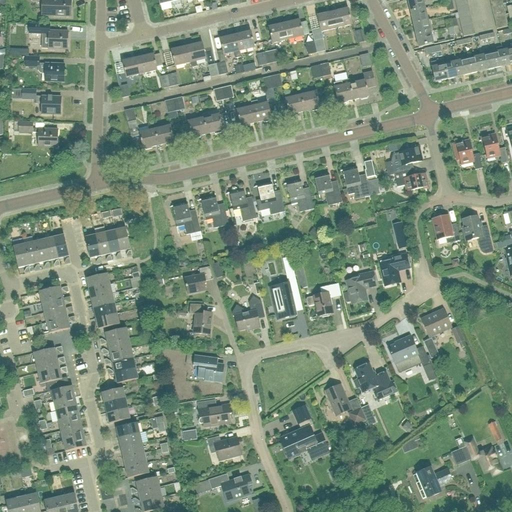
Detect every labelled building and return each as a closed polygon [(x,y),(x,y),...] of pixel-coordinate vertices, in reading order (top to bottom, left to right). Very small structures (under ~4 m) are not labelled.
[(45,17),(71,17),(71,0),(31,0),(32,2),(46,2),(45,17)] [(407,0),(410,12),(425,9),(423,0),(407,0)] [(491,6),(492,12),(504,9),(503,3),(491,6)] [(456,8),(458,13),(458,14),(469,11),(468,5),(456,8)] [(410,12),(413,24),(428,20),(425,9),(410,12)] [(492,12),(494,18),(506,15),(504,9),(492,12)] [(348,10),(333,13),(336,29),(352,25),(348,10)] [(458,14),(459,18),(459,20),(471,17),(469,11),(458,14)] [(314,42),(316,54),(325,52),(323,41),(323,40),(321,33),(336,29),(333,13),(317,17),(320,29),(311,31),(314,42)] [(494,18),(495,24),(507,21),(506,15),(494,18)] [(471,17),(459,20),(461,26),(472,23),(471,17)] [(413,24),(415,36),(431,32),(433,32),(430,20),(428,21),(428,20),(413,24)] [(299,21),(284,25),(287,40),(303,36),(299,21)] [(507,21),(495,24),(497,29),(508,27),(507,21)] [(472,23),(461,26),(462,32),(474,29),(472,23)] [(29,25),(29,34),(43,35),(48,35),(48,49),(67,50),(68,32),(49,31),(49,25),(43,25),(29,25)] [(287,40),(284,25),(268,28),(272,44),(287,40)] [(474,29),(462,32),(463,37),(475,34),(474,29)] [(354,32),(356,44),(365,42),(362,30),(354,32)] [(251,32),(235,36),(239,52),(254,48),(251,32)] [(431,32),(415,36),(418,48),(433,44),(431,32)] [(220,64),(216,64),(219,76),(228,74),(225,63),(226,62),(224,55),(234,53),(235,59),(240,58),(238,52),(239,52),(235,36),(220,39),(222,51),(217,52),(220,64)] [(316,54),(314,42),(305,44),(308,56),(316,54)] [(202,44),(187,47),(190,63),(206,59),(202,44)] [(441,52),(440,46),(428,49),(429,55),(441,52)] [(190,63),(187,47),(171,51),(175,67),(190,63)] [(491,54),(494,69),(506,66),(502,51),(501,47),(496,49),(497,52),(491,54)] [(511,48),(502,51),(506,66),(511,64),(511,48)] [(276,51),(265,53),(267,65),(279,62),(276,51)] [(267,65),(265,53),(256,55),(258,67),(267,65)] [(491,54),(479,56),(482,72),(494,69),(491,54)] [(154,55),(138,59),(142,74),(157,71),(154,55)] [(359,57),(362,68),(370,67),(368,55),(359,57)] [(479,56),(467,59),(471,74),(482,72),(479,56)] [(37,71),(40,74),(45,74),(45,82),(64,82),(64,65),(39,64),(39,58),(25,57),(25,68),(37,68),(37,71)] [(142,74),(138,59),(122,62),(126,78),(142,74)] [(467,59),(456,62),(459,77),(471,74),(467,59)] [(456,62),(444,65),(447,80),(459,77),(456,62)] [(437,63),(431,64),(435,83),(447,80),(444,65),(438,66),(437,63)] [(219,76),(216,64),(207,66),(210,78),(219,76)] [(328,64),(319,66),(322,77),(330,76),(328,64)] [(322,77),(319,66),(311,68),(313,79),(322,77)] [(365,81),(350,85),(349,85),(353,101),(369,97),(367,89),(375,87),(372,72),(363,75),(365,81)] [(176,74),(168,76),(170,87),(179,85),(176,74)] [(280,75),(271,77),(273,88),(282,87),(280,75)] [(170,87),(168,76),(159,78),(161,90),(170,87)] [(273,88),(271,77),(262,79),(265,90),(273,88)] [(349,85),(350,85),(349,80),(333,84),(338,104),(353,101),(349,85)] [(119,88),(121,99),(130,97),(127,85),(119,88)] [(231,87),(222,88),(225,100),(233,98),(231,87)] [(225,100),(222,88),(213,90),(216,102),(225,100)] [(22,100),(36,100),(36,90),(22,90),(22,100)] [(316,92),(301,96),(305,112),(320,108),(316,92)] [(305,112),(301,96),(285,100),(289,115),(305,112)] [(41,114),(60,115),(61,97),(42,97),(41,114)] [(182,98),(173,100),(176,111),(185,109),(182,98)] [(176,111),(173,100),(164,102),(167,113),(176,111)] [(252,107),(255,123),(271,119),(268,104),(256,106),(255,102),(251,103),(252,107)] [(237,111),(240,127),(255,123),(252,107),(237,111)] [(124,111),(127,123),(136,121),(133,109),(124,111)] [(219,115),(203,119),(207,134),(223,131),(219,115)] [(207,134),(203,119),(188,122),(191,138),(207,134)] [(57,130),(33,129),(33,123),(19,123),(18,133),(38,134),(38,147),(57,148),(57,130)] [(170,126),(155,130),(158,146),(174,142),(170,126)] [(158,146),(155,130),(139,133),(143,149),(158,146)] [(500,156),(501,164),(508,163),(505,148),(498,150),(495,135),(482,138),(487,159),(500,156)] [(473,162),(475,170),(482,169),(479,154),(472,156),(469,141),(456,144),(456,147),(453,148),(456,161),(459,160),(461,165),(473,162)] [(391,162),(394,175),(409,172),(407,165),(421,162),(418,149),(398,154),(399,160),(391,162)] [(364,164),(367,179),(375,177),(371,162),(364,164)] [(353,191),(355,200),(370,197),(366,180),(360,181),(356,168),(342,171),(347,192),(353,191)] [(409,172),(394,175),(397,188),(405,186),(407,192),(428,187),(424,174),(410,178),(409,172)] [(324,194),(327,207),(342,203),(338,187),(332,188),(328,174),(314,178),(318,196),(324,194)] [(286,184),(291,205),(297,203),(299,213),(314,210),(310,193),(304,195),(300,181),(286,184)] [(257,187),(260,201),(257,202),(260,213),(269,211),(270,216),(285,212),(281,196),(274,197),(271,183),(257,187)] [(243,190),(229,193),(235,218),(241,216),(242,222),(257,219),(253,202),(246,204),(243,190)] [(212,219),(214,229),(228,226),(225,209),(218,211),(215,197),(201,200),(206,221),(212,219)] [(187,203),(173,207),(178,228),(184,226),(186,236),(200,232),(196,216),(190,217),(187,203)] [(445,238),(447,244),(460,241),(456,224),(450,226),(448,217),(432,221),(437,240),(445,238)] [(486,254),(493,252),(487,226),(480,228),(477,217),(462,220),(464,227),(462,228),(465,242),(477,239),(479,246),(480,251),(481,251),(482,252),(482,253),(483,253),(484,254),(485,254),(486,254)] [(395,225),(400,249),(406,248),(400,224),(395,225)] [(173,248),(189,246),(188,236),(175,238),(174,228),(170,228),(173,248)] [(126,229),(115,231),(120,252),(131,250),(126,229)] [(115,231),(105,233),(110,255),(120,252),(115,231)] [(105,233),(95,236),(100,257),(110,255),(105,233)] [(188,236),(190,244),(201,241),(200,234),(188,236)] [(64,236),(53,238),(58,259),(69,257),(64,236)] [(100,257),(95,236),(85,238),(90,259),(100,257)] [(53,238),(44,241),(48,262),(58,259),(53,238)] [(511,244),(511,240),(497,243),(498,249),(504,248),(506,259),(505,259),(510,277),(511,276),(511,244)] [(44,241),(34,243),(38,264),(48,262),(44,241)] [(34,243),(24,245),(28,266),(38,264),(34,243)] [(28,266),(24,245),(13,248),(18,269),(28,266)] [(379,264),(385,287),(400,283),(397,271),(409,269),(406,255),(388,259),(389,262),(379,264)] [(200,276),(184,279),(187,295),(206,291),(205,285),(206,284),(206,282),(213,280),(210,268),(199,270),(200,276)] [(288,284),(269,288),(277,320),(296,316),(293,301),(300,299),(297,285),(296,286),(293,271),(286,273),(288,284)] [(364,289),(376,286),(373,273),(355,277),(355,280),(346,282),(349,293),(343,294),(345,302),(347,303),(351,303),(351,305),(367,301),(364,289)] [(86,279),(89,290),(110,285),(107,274),(86,279)] [(89,290),(91,300),(112,295),(110,285),(89,290)] [(306,301),(307,306),(309,307),(314,306),(317,317),(333,314),(330,299),(341,297),(338,285),(320,289),(321,295),(313,297),(307,299),(306,301)] [(39,293),(42,304),(63,299),(60,288),(39,293)] [(91,300),(93,309),(114,304),(112,295),(91,300)] [(235,317),(238,332),(251,329),(251,331),(260,329),(258,320),(265,318),(261,302),(253,297),(249,303),(251,312),(245,314),(244,311),(236,306),(232,313),(233,317),(235,317)] [(42,304),(44,314),(65,309),(63,299),(42,304)] [(93,309),(96,319),(117,314),(114,304),(93,309)] [(190,305),(189,315),(195,315),(193,334),(209,336),(212,314),(204,313),(204,305),(190,305)] [(44,314),(46,324),(68,319),(65,309),(44,314)] [(421,320),(429,337),(429,339),(422,342),(430,359),(438,355),(432,341),(435,339),(433,335),(450,328),(442,311),(421,320)] [(117,314),(96,319),(98,330),(119,325),(117,314)] [(46,324),(49,334),(70,329),(68,319),(46,324)] [(105,334),(108,344),(129,339),(126,329),(105,334)] [(457,329),(451,332),(457,344),(463,341),(457,329)] [(418,357),(423,368),(430,365),(422,347),(415,350),(410,337),(395,343),(396,345),(388,348),(397,370),(400,372),(410,367),(411,364),(409,360),(418,357)] [(108,344),(110,354),(131,349),(129,339),(108,344)] [(33,354),(36,364),(57,359),(54,349),(33,354)] [(110,354),(112,364),(133,359),(131,349),(110,354)] [(204,379),(204,380),(220,383),(222,367),(216,366),(217,359),(194,356),(193,363),(200,364),(198,379),(204,379)] [(36,364),(38,374),(59,369),(57,359),(36,364)] [(112,364),(114,374),(136,369),(133,359),(112,364)] [(358,380),(353,382),(356,389),(360,388),(362,393),(372,389),(377,401),(397,393),(392,382),(390,383),(386,373),(374,378),(369,364),(354,371),(358,380)] [(59,369),(38,374),(40,385),(45,383),(47,393),(51,392),(55,391),(54,386),(60,385),(59,380),(62,379),(61,379),(59,369)] [(136,369),(114,374),(117,384),(138,379),(136,369)] [(51,392),(53,402),(75,397),(72,387),(69,387),(67,378),(61,379),(62,379),(59,380),(60,385),(54,386),(55,391),(51,392)] [(325,392),(335,417),(351,410),(341,385),(325,392)] [(102,393),(104,404),(125,399),(123,389),(102,393)] [(53,402),(56,412),(77,407),(75,397),(53,402)] [(104,404),(106,414),(127,409),(125,399),(104,404)] [(152,414),(161,412),(158,399),(149,401),(152,414)] [(215,401),(197,404),(200,418),(199,420),(199,422),(201,424),(202,423),(203,427),(219,425),(219,426),(231,424),(229,415),(231,414),(230,406),(216,408),(215,401)] [(56,412),(58,422),(79,417),(77,407),(56,412)] [(313,426),(310,419),(305,407),(292,412),(300,430),(280,439),(289,460),(308,452),(312,461),(329,453),(321,435),(314,438),(309,427),(313,426)] [(127,409),(106,414),(109,424),(130,419),(127,409)] [(361,409),(352,412),(357,424),(366,421),(361,409)] [(58,422),(60,432),(82,427),(79,417),(58,422)] [(162,419),(155,419),(157,435),(164,434),(162,419)] [(116,428),(118,439),(139,434),(137,423),(116,428)] [(494,423),(488,426),(495,442),(502,439),(494,423)] [(60,432),(63,442),(84,437),(82,427),(60,432)] [(118,439),(121,448),(142,444),(139,434),(118,439)] [(84,437),(63,442),(65,452),(86,447),(84,437)] [(218,452),(220,460),(240,455),(236,440),(221,444),(219,437),(208,440),(211,453),(218,452)] [(121,448),(123,458),(144,453),(142,444),(121,448)] [(166,445),(159,446),(161,456),(167,455),(166,445)] [(477,453),(480,458),(486,472),(491,469),(494,475),(501,471),(491,447),(477,453)] [(465,448),(451,453),(456,465),(470,460),(465,448)] [(123,458),(125,468),(146,463),(144,453),(123,458)] [(146,463),(125,468),(128,479),(149,474),(146,463)] [(448,470),(433,477),(430,468),(418,473),(421,481),(416,483),(423,500),(440,492),(437,487),(452,480),(448,470)] [(209,481),(212,490),(221,487),(227,503),(250,496),(247,487),(252,485),(249,476),(229,482),(226,475),(209,481)] [(136,483),(138,493),(159,488),(157,478),(136,483)] [(138,493),(140,503),(162,498),(159,488),(138,493)] [(40,511),(36,494),(26,497),(29,511),(40,511)] [(78,511),(75,494),(64,496),(67,511),(78,511)] [(67,511),(64,496),(54,499),(57,511),(67,511)] [(29,511),(26,497),(16,499),(19,511),(29,511)] [(162,498),(140,503),(142,511),(148,511),(164,508),(162,498)] [(19,511),(16,499),(6,501),(8,511),(19,511)] [(44,501),(46,511),(57,511),(54,499),(44,501)]
